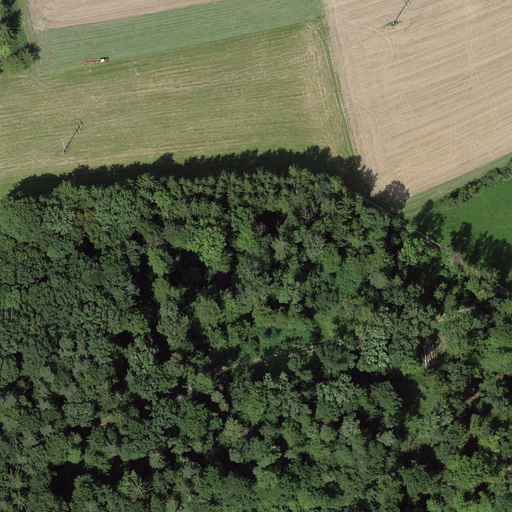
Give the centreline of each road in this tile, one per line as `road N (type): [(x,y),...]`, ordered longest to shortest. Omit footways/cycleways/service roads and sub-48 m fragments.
road 1 (track): [(488,283),(365,199),(318,179),(152,184),(0,204)]
road 2 (track): [(32,458),(214,373),(420,324),(468,304),(488,283)]
